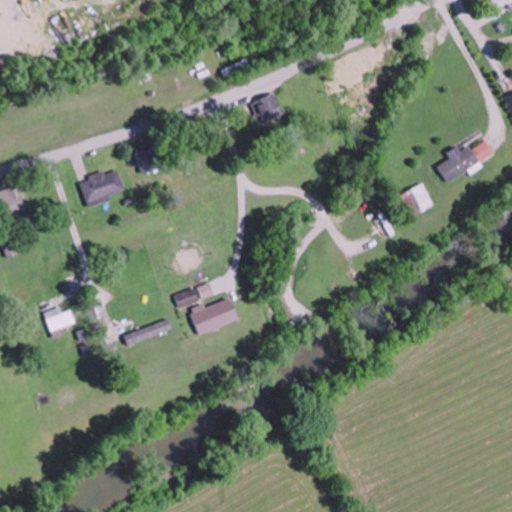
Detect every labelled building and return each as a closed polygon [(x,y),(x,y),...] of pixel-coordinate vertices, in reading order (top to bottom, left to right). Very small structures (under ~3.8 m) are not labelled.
[(511,7),(511,8),(511,0),(495,0),(488,4),(495,15),(511,7)] [(327,67),(336,89),(370,75),(372,80),(384,75),(375,52),(352,62),(350,58),(327,67)] [(262,130),(286,122),(278,94),(253,102),(262,130)] [(458,148),(448,154),(451,159),(438,167),(448,183),(494,155),(485,140),(462,155),(458,148)] [(160,169),(153,147),(136,152),(142,174),(160,169)] [(89,207),(127,193),(118,168),(80,182),(89,207)] [(401,193),(410,218),(435,208),(425,184),(401,193)] [(0,191),(0,202),(6,222),(27,216),(18,186),(0,191)] [(199,289),(203,299),(213,295),(208,285),(199,289)] [(175,295),(180,308),(200,302),(196,288),(175,295)] [(239,321),(231,298),(191,311),(199,334),(239,321)] [(63,313),(60,307),(44,315),(54,333),(76,322),(70,309),(63,313)] [(173,331),(169,319),(121,334),(124,346),(173,331)] [(102,328),(109,345),(121,340),(114,323),(102,328)]
